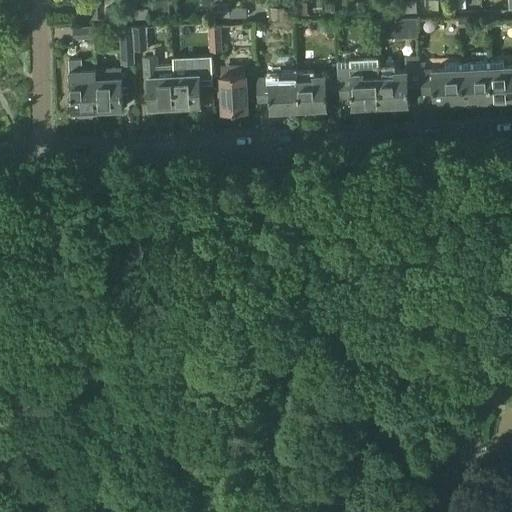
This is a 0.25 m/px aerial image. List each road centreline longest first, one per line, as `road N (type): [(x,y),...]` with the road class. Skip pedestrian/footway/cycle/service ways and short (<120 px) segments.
road 1 (residential): [(44,157),(511,138)]
road 2 (residential): [(41,0),(44,157)]
